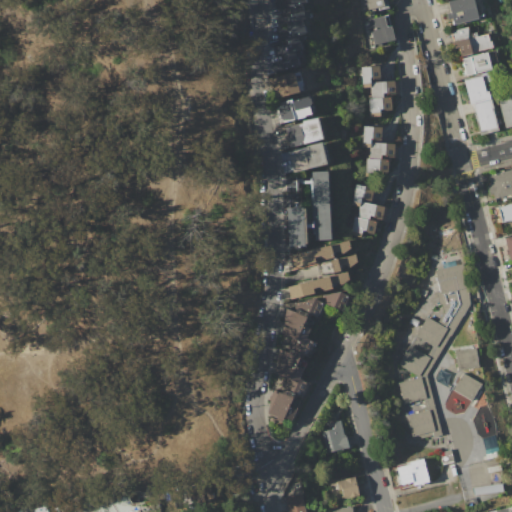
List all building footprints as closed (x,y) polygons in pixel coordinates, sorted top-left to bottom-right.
[(305,0),(282,0),(276,1),(278,9),(287,7),(300,4),(306,3),(305,0)] [(386,0),(388,7),(371,11),(372,13),(364,15),(361,5),(363,5),(362,0),(386,0)] [(447,1),(451,0),(473,0),(477,18),(452,24),(447,1)] [(287,7),(300,4),(301,11),(289,14),(287,7)] [(301,11),(289,14),(289,16),(287,17),(286,16),(275,19),(276,25),(285,23),(308,17),(306,10),(301,11)] [(368,19),(383,16),(386,26),(390,25),(393,40),(373,44),(368,19)] [(285,23),(308,17),(309,24),(303,25),(286,29),(285,23)] [(303,25),(286,29),(276,32),(277,39),(283,38),(290,36),(305,33),(303,25)] [(451,31),(467,27),(469,34),(476,32),(477,37),(488,34),(489,42),(491,41),(493,48),(460,55),(458,47),(455,48),(451,31)] [(283,38),(290,36),(291,39),(302,36),(303,41),(298,42),(285,45),(283,38)] [(298,42),(285,45),(280,46),(281,48),(273,50),(275,55),(282,53),(299,49),(300,49),(298,42)] [(282,53),(299,49),(301,56),(296,57),(290,59),(283,60),(282,53)] [(461,58),(488,52),(491,63),(489,63),(490,70),(465,76),(461,58)] [(296,57),(290,59),(283,60),(279,61),(280,64),(272,66),(274,71),(298,65),(296,57)] [(361,87),(359,67),(378,65),(379,81),(368,82),(369,87),(361,87)] [(270,78),(292,72),(297,91),(275,97),(270,78)] [(463,80),(481,76),(484,91),(489,90),(498,130),(479,135),(471,103),(469,104),(463,80)] [(368,82),(379,81),(393,80),(394,95),(389,96),(370,98),(369,87),(368,82)] [(496,92),(510,88),(511,96),(511,123),(504,126),(496,92)] [(366,98),(370,98),(389,96),(390,110),(378,111),(378,116),(368,117),(366,98)] [(279,123),(274,103),(290,99),(291,101),(306,98),(309,99),(310,103),(307,106),(309,114),(302,116),(302,118),(279,123)] [(289,147),(284,128),(302,123),(301,121),(315,117),(321,138),(289,147)] [(360,146),(362,126),(380,127),(379,143),(368,142),(368,147),(360,146)] [(293,172),(288,153),(305,149),(305,147),(321,142),(327,163),(293,172)] [(368,142),(379,143),(393,144),(391,159),(386,159),(367,158),(368,147),(368,142)] [(364,157),(367,158),(386,159),(385,173),(373,173),(373,177),(362,176),(364,157)] [(488,175),(511,169),(511,196),(511,197),(510,195),(494,200),(492,193),(489,194),(487,185),(490,184),(488,175)] [(314,239),(311,172),(327,171),(327,173),(330,173),(330,182),(328,182),(328,199),(330,199),(330,214),(329,214),(330,228),(332,228),(333,238),(314,239)] [(283,180),(285,206),(300,205),(299,184),(308,183),(308,178),(283,180)] [(350,205),(355,185),(372,188),(369,204),(359,201),(358,206),(350,205)] [(359,201),(369,204),(383,206),(380,222),(375,221),(356,217),(358,206),(359,201)] [(497,207),(511,203),(511,219),(501,222),(497,207)] [(285,208),(304,207),(306,245),(287,246),(285,208)] [(352,216),(356,217),(375,221),(372,235),(360,232),(359,237),(348,234),(352,216)] [(511,258),(511,233),(503,236),(509,260),(511,258)] [(288,255),(348,240),(350,248),(342,254),(338,251),(333,253),(332,258),(325,259),(319,255),(312,257),(314,262),(292,268),(288,255)] [(330,261),(355,254),(357,261),(349,267),(345,264),(337,266),(339,271),(333,272),(330,261)] [(409,345),(428,356),(433,346),(416,336),(427,317),(437,323),(444,312),(445,309),(435,270),(463,263),(472,302),(467,303),(427,376),(420,372),(418,375),(399,364),(409,345)] [(287,286),(346,272),(348,279),(340,284),(337,282),(330,284),(331,289),(324,291),(324,290),(317,287),(312,288),(314,294),(291,300),(287,286)] [(338,291),(322,295),(325,304),(343,312),(350,297),(338,291)] [(314,298),(325,304),(318,319),(314,317),(307,330),(282,320),(285,309),(297,303),(314,298)] [(412,317),(419,321),(416,327),(409,323),(412,317)] [(301,370),(278,361),(282,346),(291,350),(295,339),(280,333),(282,320),(307,330),(304,338),(312,342),(301,370)] [(454,351),(476,348),(478,368),(457,371),(454,351)] [(309,383),(303,397),(298,395),(296,400),(298,401),(290,420),(282,417),(281,420),(268,414),(270,389),(278,392),(284,378),(274,374),(278,361),(301,370),(297,378),(309,383)] [(462,373),(481,384),(471,401),(452,390),(462,373)] [(398,382),(420,377),(426,399),(403,404),(398,382)] [(406,415),(429,409),(435,432),(412,438),(406,415)] [(340,420),(344,436),(345,436),(348,447),(329,452),(326,440),(322,441),(320,432),(329,429),(328,423),(340,420)] [(439,452),(451,449),(454,463),(443,466),(439,452)] [(396,465),(422,459),(427,482),(413,485),(412,481),(400,484),(396,465)] [(340,466),(348,464),(350,474),(342,476),(340,466)] [(336,481),(354,477),(359,495),(341,500),(336,481)] [(473,487),(502,484),(503,493),(474,497),(473,487)] [(301,493),(305,511),(288,511),(285,497),(301,493)] [(130,502),(159,497),(161,511),(95,511),(93,497),(109,494),(110,503),(124,494),(130,502)]
